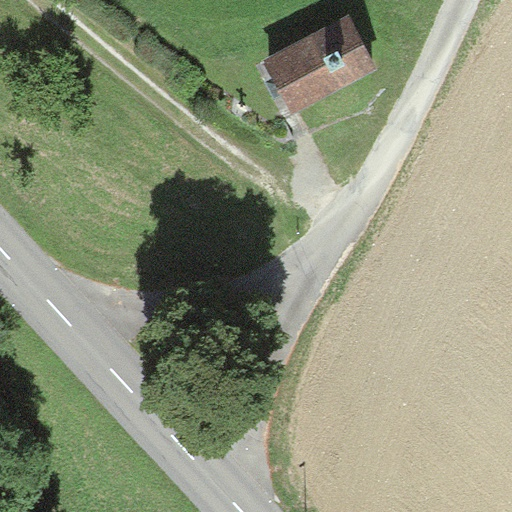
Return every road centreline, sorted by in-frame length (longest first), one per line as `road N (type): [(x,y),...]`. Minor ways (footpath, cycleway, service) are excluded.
road 1 (track): [(26,0),(237,173),(309,279),(458,0)]
road 2 (track): [(61,314),(182,315),(309,279),(269,341),(231,496)]
road 3 (tertiary): [(0,246),(245,511)]
